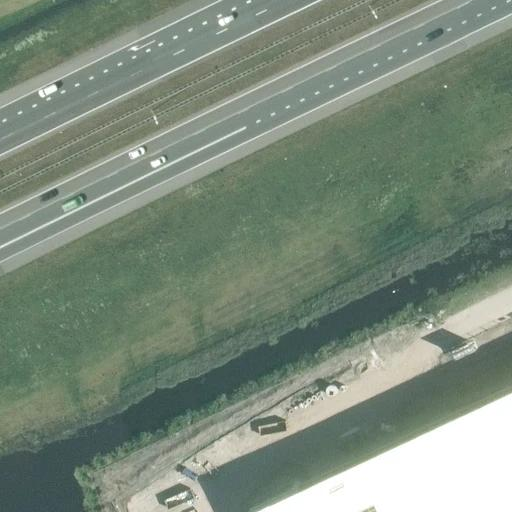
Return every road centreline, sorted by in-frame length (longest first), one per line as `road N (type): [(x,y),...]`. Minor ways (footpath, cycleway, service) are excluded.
road 1 (motorway): [(292,0),(0,141)]
road 2 (motorway): [(0,255),(276,98)]
road 3 (motorway): [(0,234),(276,98)]
road 4 (motorway): [(276,98),(476,0)]
